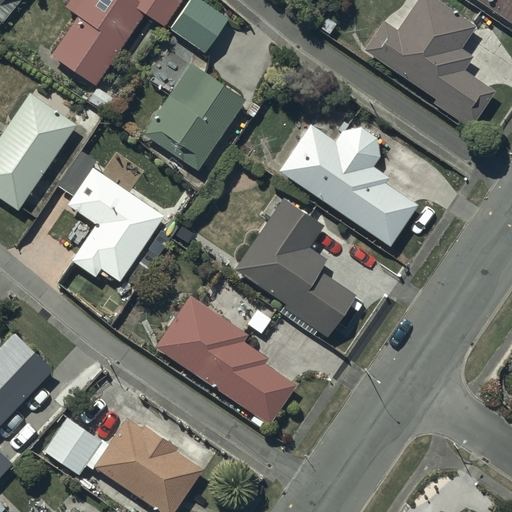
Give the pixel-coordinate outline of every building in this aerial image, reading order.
[(0,0),(0,19),(3,22),(21,0),(0,0)] [(68,0),(64,6),(78,16),(52,55),(96,85),(143,13),(164,26),(181,0),(68,0)] [(203,0),(190,0),(170,28),(204,53),(229,18),(203,0)] [(382,20),(363,48),(435,97),(431,103),(469,128),(495,90),(464,70),(473,57),(460,48),(475,25),(437,0),(415,0),(396,29),(382,20)] [(511,0),(479,0),(511,22),(511,0)] [(245,100),(190,62),(142,133),(196,170),(245,100)] [(76,125),(29,92),(0,134),(0,197),(18,210),(76,125)] [(311,125),(278,171),(389,245),(417,205),(385,183),(388,179),(372,167),(379,157),(379,155),(379,154),(379,152),(379,150),(379,148),(379,147),(378,145),(378,144),(377,142),(376,140),(376,139),(375,138),(374,136),(373,135),(371,134),(370,133),(369,132),(367,131),(366,130),(364,129),(363,129),(361,128),(359,128),(358,127),(356,127),(354,127),(353,127),(351,127),(349,128),(348,128),(346,128),(345,129),(343,130),(342,131),(340,131),(334,141),(311,125)] [(125,132),(112,146),(135,164),(147,150),(125,132)] [(164,216),(93,167),(66,205),(95,225),(70,259),(95,276),(101,268),(117,280),(105,296),(122,308),(135,291),(120,281),(164,216)] [(282,199),(276,195),(261,215),(267,220),(234,268),(285,303),(280,311),(313,335),(316,330),(326,337),(355,295),(319,270),(327,260),(308,247),(324,224),(283,198),(282,199)] [(189,294),(154,347),(253,414),(249,420),(259,427),(263,421),(268,424),(295,384),(263,363),(267,357),(242,340),(247,333),(189,294)] [(0,424),(53,368),(12,332),(0,344),(0,424)] [(107,444),(66,416),(42,450),(78,474),(85,464),(91,468),(93,465),(95,467),(161,511),(173,511),(203,469),(175,450),(177,447),(142,424),(140,427),(125,417),(107,444)] [(0,476),(12,464),(0,451),(0,476)]
